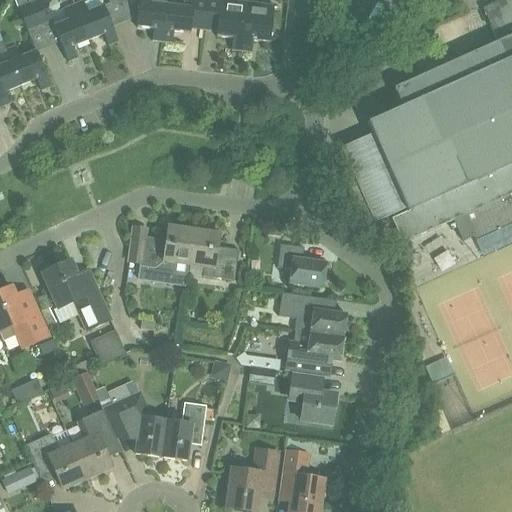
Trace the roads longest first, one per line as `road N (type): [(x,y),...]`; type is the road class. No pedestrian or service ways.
road 1 (residential): [(343,511),(387,303),(379,280),(308,213)]
road 2 (residential): [(0,164),(54,117),(150,82),(300,85)]
road 3 (residential): [(0,261),(150,197),(308,213)]
road 4 (residential): [(308,213),(312,112),(300,85)]
